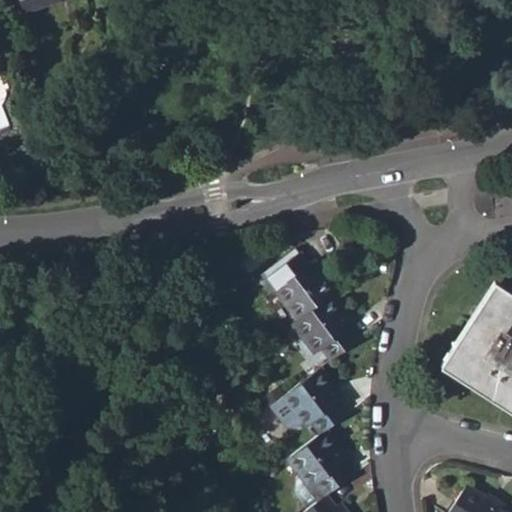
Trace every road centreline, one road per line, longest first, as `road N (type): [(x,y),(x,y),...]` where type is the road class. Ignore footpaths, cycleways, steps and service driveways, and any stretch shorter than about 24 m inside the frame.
road 1 (residential): [(376,171),(216,209),(0,235)]
road 2 (residential): [(439,247),(399,335),(393,422)]
road 3 (residential): [(511,453),(393,422)]
